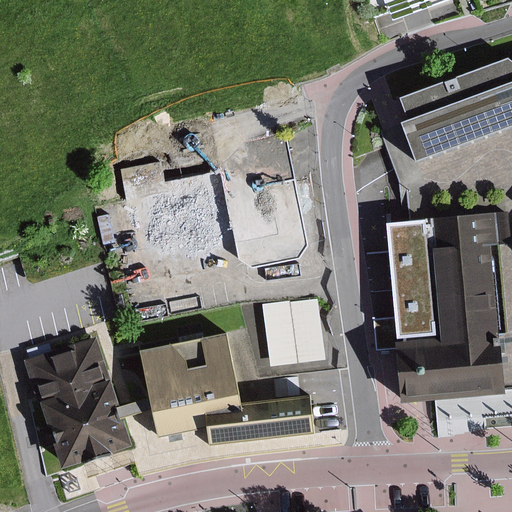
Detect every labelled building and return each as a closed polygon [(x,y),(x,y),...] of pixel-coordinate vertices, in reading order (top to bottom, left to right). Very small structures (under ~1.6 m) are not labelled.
[(378,0),(385,20),(443,0),(378,0)] [(399,99),(408,121),(401,124),(415,161),(511,125),(511,61),(508,58),(399,99)] [(162,172),(115,181),(120,207),(136,204),(146,257),(224,241),(226,248),(233,246),(235,260),(250,269),(296,260),(307,246),(294,180),(267,186),(266,181),(240,186),(236,167),(164,181),(162,172)] [(509,243),(507,213),(411,224),(389,225),(396,318),(377,318),(380,350),(398,350),(401,404),(416,403),(505,396),(492,245),(509,243)] [(288,303),(287,300),(259,304),(267,368),(324,361),(316,299),(288,303)] [(121,404),(99,335),(74,343),(75,348),(54,355),(52,350),(55,349),(52,342),(30,349),(32,357),(26,358),(42,406),(43,406),(50,426),(42,428),(47,445),(55,443),(62,466),(82,460),(83,463),(113,453),(113,451),(134,444),(125,415),(148,403),(146,392),(121,404)] [(139,351),(146,392),(148,403),(153,435),(206,426),(210,446),(314,428),(308,398),(236,411),(223,336),(139,351)]
